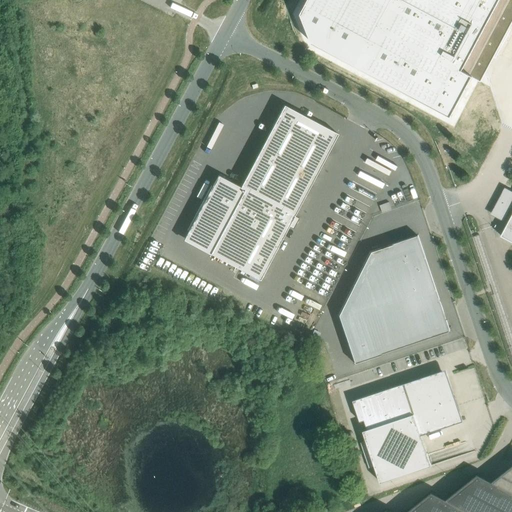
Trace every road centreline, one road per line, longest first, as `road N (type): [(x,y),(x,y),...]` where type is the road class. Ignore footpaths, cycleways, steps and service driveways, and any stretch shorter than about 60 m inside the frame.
road 1 (unclassified): [(511,396),(495,373),(413,141),(223,32)]
road 2 (unclassified): [(89,286),(223,32)]
road 3 (unknown): [(358,387),(352,412),(373,472),(386,481),(477,455),(509,394)]
road 4 (unknown): [(440,210),(362,243),(335,326),(358,387)]
road 5 (unclassified): [(0,464),(89,286)]
road 6 (unclassified): [(89,286),(35,350),(0,417)]
road 7 (unknown): [(486,344),(358,387)]
